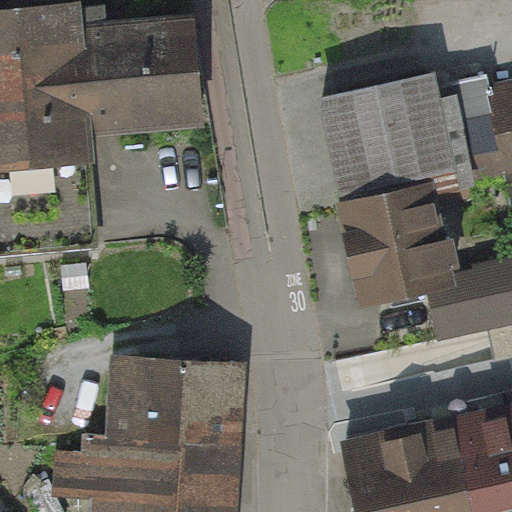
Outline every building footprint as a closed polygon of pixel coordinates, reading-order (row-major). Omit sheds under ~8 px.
[(93,1),(0,7),(0,166),(105,158),(103,136),(208,128),(199,16),(95,24),(93,1)] [(321,98),(342,203),(451,181),(458,213),(488,207),(484,189),(511,183),(511,81),(460,92),(455,70),(321,98)] [(362,301),(471,279),(458,213),(451,181),(342,203),(362,301)] [(511,258),(479,266),(491,325),(511,320),(511,258)] [(235,443),(240,365),(121,357),(116,436),(235,443)] [(511,511),(511,413),(460,425),(476,511),(511,511)] [(348,449),(362,511),(476,511),(460,425),(348,449)] [(229,511),(235,443),(116,436),(86,434),(85,452),(63,451),(60,487),(103,490),(101,511),(229,511)]
